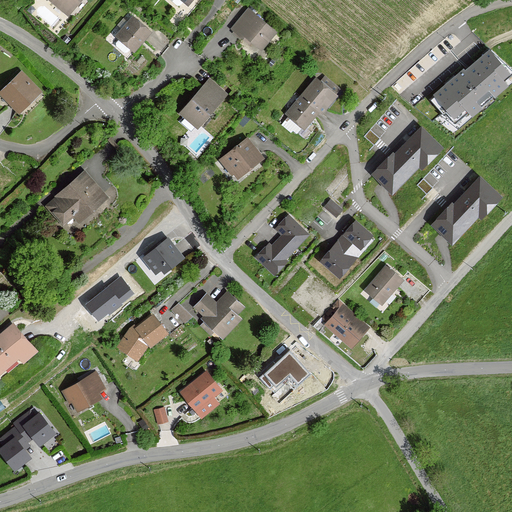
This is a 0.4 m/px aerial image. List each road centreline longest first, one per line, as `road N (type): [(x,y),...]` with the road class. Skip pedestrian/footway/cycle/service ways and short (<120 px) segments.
road 1 (tertiary): [(0,501),(136,456),(277,429),(363,386)]
road 2 (residential): [(342,127),(454,22),(511,1)]
road 3 (residential): [(342,127),(353,143),(360,199),(431,260),(445,290)]
road 4 (residential): [(363,386),(218,258)]
road 5 (residential): [(218,258),(342,127)]
road 6 (residential): [(218,258),(117,114)]
road 7 (tertiary): [(511,367),(413,372),(363,386)]
road 8 (unclassified): [(363,386),(444,511)]
road 9 (residential): [(102,100),(0,25)]
road 10 (residential): [(363,386),(445,290)]
road 11 (residential): [(0,144),(43,148),(102,100)]
